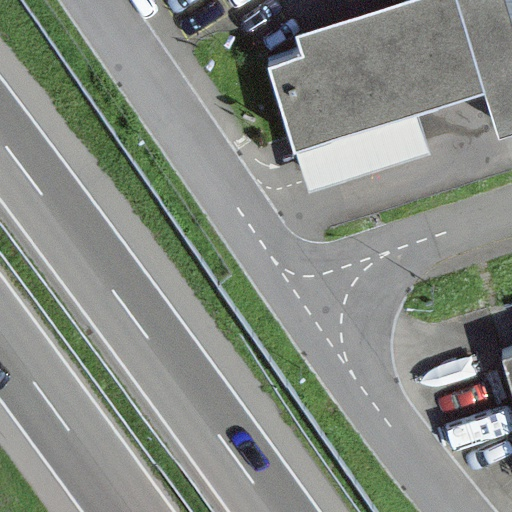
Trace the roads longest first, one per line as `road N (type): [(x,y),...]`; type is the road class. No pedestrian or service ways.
road 1 (motorway): [(273,511),(0,136)]
road 2 (residential): [(302,288),(95,0)]
road 3 (residential): [(460,511),(302,288)]
road 4 (residential): [(302,288),(511,218)]
road 5 (motorway): [(0,334),(128,511)]
